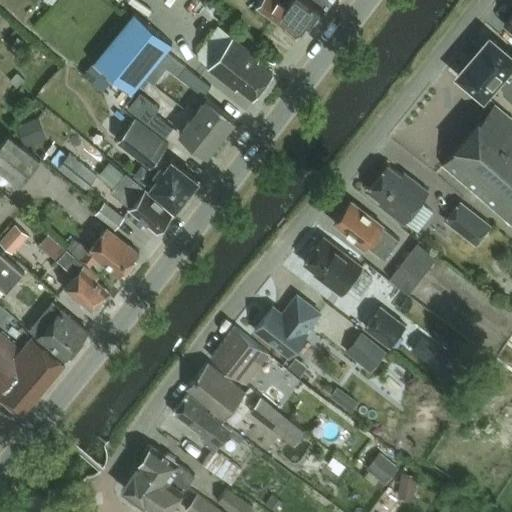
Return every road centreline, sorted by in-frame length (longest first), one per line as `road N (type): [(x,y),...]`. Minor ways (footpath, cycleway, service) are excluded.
road 1 (unclassified): [(92,499),(161,399),(482,0)]
road 2 (tertiary): [(26,442),(377,0)]
